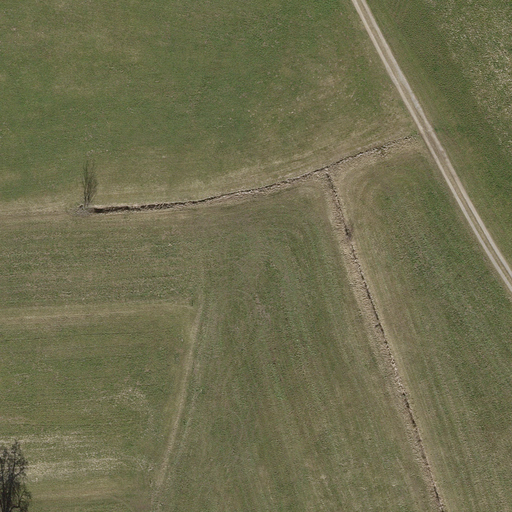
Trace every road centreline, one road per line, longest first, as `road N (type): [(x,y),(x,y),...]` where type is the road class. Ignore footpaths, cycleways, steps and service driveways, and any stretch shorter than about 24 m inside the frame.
road 1 (track): [(511,279),(465,212),(357,0)]
road 2 (track): [(146,511),(184,318)]
